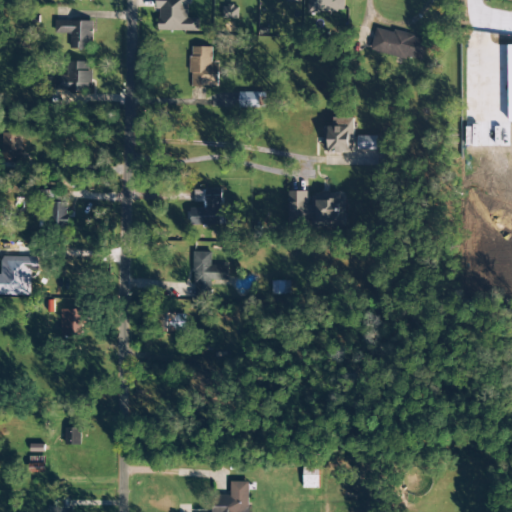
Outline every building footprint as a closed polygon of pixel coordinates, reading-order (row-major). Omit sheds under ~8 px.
[(198,32),(199,19),(188,18),(188,5),(191,5),(190,0),(154,0),(155,12),(159,12),(158,31),(198,32)] [(307,0),(307,11),(343,11),(342,0),(307,0)] [(222,7),(223,19),(238,18),(238,6),(222,7)] [(70,49),(92,49),(92,21),(56,21),(55,33),(70,34),(70,49)] [(421,62),(427,39),(375,28),(370,51),(421,62)] [(212,63),(212,47),(191,47),(190,87),(218,88),(218,63),(212,63)] [(90,62),(67,62),(67,76),(54,76),(54,91),(90,91),(90,62)] [(264,94),(239,95),(239,109),(264,108),(264,94)] [(354,118),(333,118),(333,128),(324,128),(323,153),(353,153),(354,118)] [(1,152),(0,151),(0,163),(13,163),(13,159),(20,159),(21,134),(1,133),(1,152)] [(358,150),(376,150),(376,136),(357,137),(358,150)] [(221,224),(220,189),(194,190),(195,202),(205,202),(205,208),(190,208),(191,225),(221,224)] [(66,191),(35,191),(34,202),(50,203),(50,226),(68,227),(69,203),(66,202),(66,191)] [(312,194),(312,205),(307,205),(307,191),(288,192),(289,226),(345,225),(344,193),(312,194)] [(228,266),(211,266),(211,252),(193,252),(194,296),(209,296),(208,281),(228,281),(228,266)] [(27,296),(28,257),(7,256),(6,296),(27,296)] [(272,281),(272,294),(290,295),(290,281),(272,281)] [(84,334),(84,309),(62,310),(62,335),(84,334)] [(185,332),(185,314),(161,314),(161,332),(185,332)] [(64,445),(81,446),(81,428),(65,428),(64,445)] [(44,452),(44,444),(30,445),(30,453),(44,452)] [(212,511),(249,511),(249,482),(230,482),(231,495),(213,495),(212,511)]
